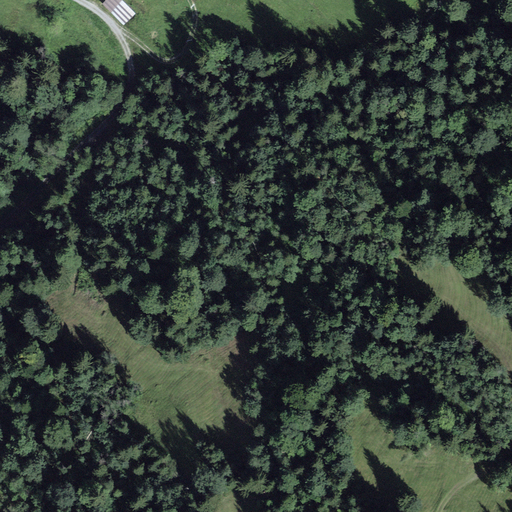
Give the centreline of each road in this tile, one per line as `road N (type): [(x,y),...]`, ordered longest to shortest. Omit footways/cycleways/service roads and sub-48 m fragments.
road 1 (track): [(78,0),(114,27),(129,57),(130,87),(104,127),(0,236)]
road 2 (track): [(189,0),(194,25),(174,60),(158,59),(114,27)]
